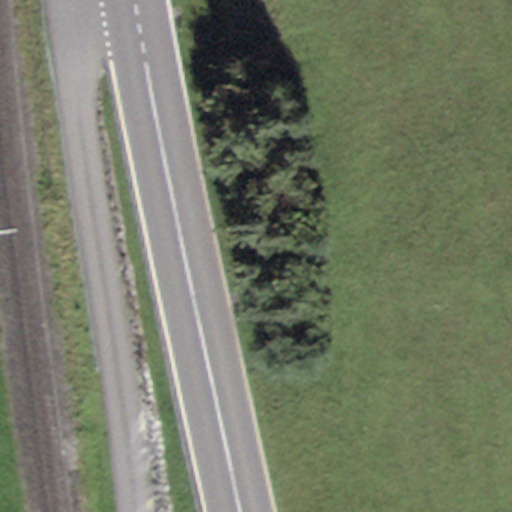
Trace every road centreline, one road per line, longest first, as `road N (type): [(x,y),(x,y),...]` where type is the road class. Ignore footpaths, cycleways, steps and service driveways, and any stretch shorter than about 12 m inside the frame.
road 1 (secondary): [(135,0),(241,511)]
road 2 (unclassified): [(136,511),(76,103),(69,28),(76,0)]
